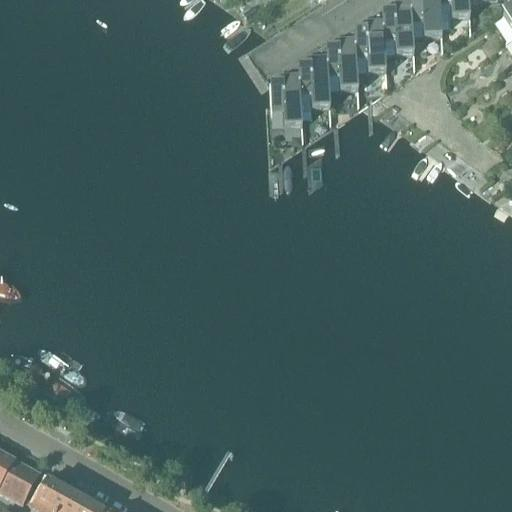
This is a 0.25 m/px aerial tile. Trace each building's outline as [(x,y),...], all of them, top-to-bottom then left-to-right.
[(398,16),(382,17),(384,61),(412,60),(413,77),(412,43),(409,0),(404,0),(398,4),(398,16)] [(409,0),(412,43),(440,42),(441,59),(440,35),(438,0),(409,0)] [(438,0),(440,35),(450,34),(450,25),(468,23),(469,41),(469,40),(468,7),(467,0),(438,0)] [(503,23),(511,37),(511,0),(506,4),(511,12),(511,15),(491,29),(492,30),(503,23)] [(370,34),(354,35),(356,79),(384,78),(385,95),(386,95),(384,61),(382,17),(381,16),(382,16),(381,15),(370,22),(370,34)] [(342,52),(326,53),(328,97),(356,96),(357,113),(358,113),(356,79),(354,35),(353,34),(354,34),(353,33),(342,40),(342,52)] [(314,70),(298,71),(301,125),(311,125),(310,115),(328,114),(329,131),(330,131),(328,97),(326,53),(325,52),(326,52),(325,51),(314,58),(314,70)] [(302,149),(301,125),(298,71),(297,70),(298,70),(297,69),(286,76),(286,88),(270,89),(270,88),(268,88),(271,134),(300,132),(301,149),(302,149)] [(0,480),(10,463),(0,457),(0,480)] [(10,463),(0,480),(0,498),(20,510),(38,479),(10,463)] [(71,511),(77,501),(47,484),(31,511),(71,511)] [(97,511),(77,501),(71,511),(97,511)]
